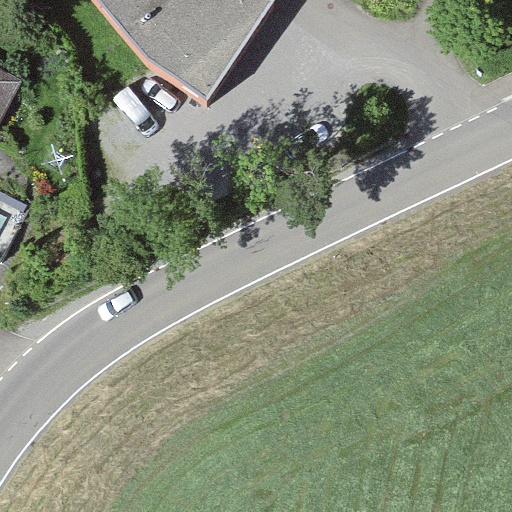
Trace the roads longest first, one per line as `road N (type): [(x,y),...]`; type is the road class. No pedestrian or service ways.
road 1 (tertiary): [(0,450),(70,366),(116,334),(194,286),(470,152)]
road 2 (residential): [(470,152),(408,75),(312,0)]
